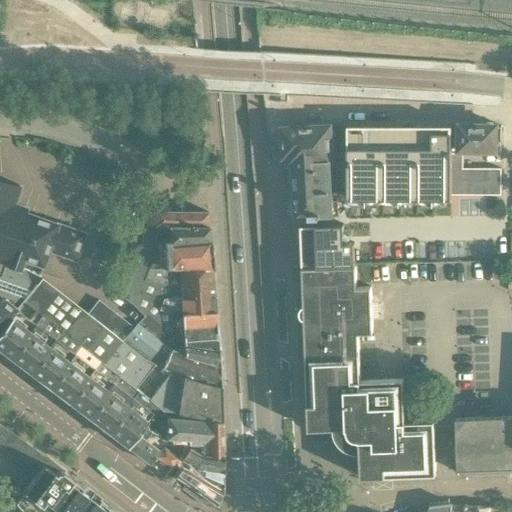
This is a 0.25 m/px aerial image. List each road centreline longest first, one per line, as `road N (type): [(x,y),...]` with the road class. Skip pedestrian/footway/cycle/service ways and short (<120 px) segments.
road 1 (residential): [(511,89),(0,62)]
road 2 (unclassified): [(0,119),(81,134),(160,184),(220,198),(230,394),(257,447)]
road 3 (secondary): [(257,447),(225,0)]
road 4 (residential): [(273,105),(490,113),(511,103)]
road 5 (residential): [(159,511),(0,380)]
road 6 (residential): [(511,494),(360,493)]
road 7 (unclassified): [(280,227),(273,105)]
